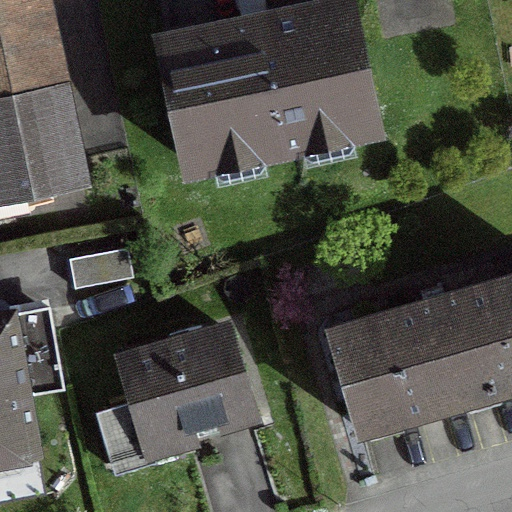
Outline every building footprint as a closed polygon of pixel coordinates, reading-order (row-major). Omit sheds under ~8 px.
[(0,0),(0,203),(78,188),(68,137),(40,0),(0,0)] [(371,130),(344,5),(161,44),(187,169),(216,162),(220,150),(244,145),(253,155),(306,144),(309,132),(334,126),(342,136),(371,130)] [(130,281),(124,251),(65,262),(71,291),(130,281)] [(357,429),(511,383),(511,280),(450,298),(449,297),(423,305),(423,306),(329,333),(357,429)] [(52,389),(41,314),(8,319),(8,317),(0,318),(0,457),(28,454),(19,394),(52,389)] [(184,430),(247,412),(224,334),(188,345),(185,333),(166,339),(169,350),(122,364),(134,404),(96,415),(110,464),(187,441),(184,430)]
